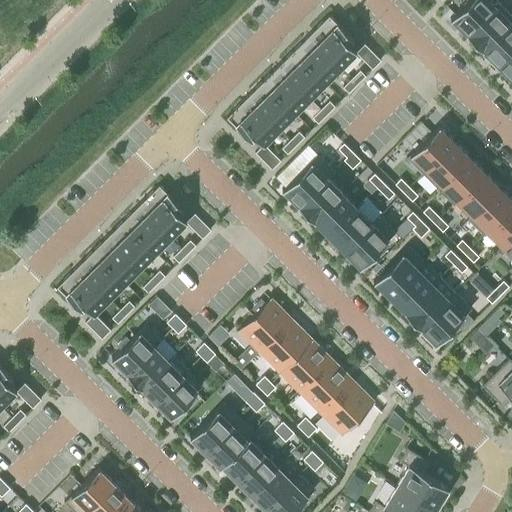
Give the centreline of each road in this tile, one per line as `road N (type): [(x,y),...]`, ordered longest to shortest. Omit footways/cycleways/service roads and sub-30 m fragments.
road 1 (residential): [(172,136),(495,463)]
road 2 (residential): [(208,511),(0,310)]
road 3 (residential): [(172,136),(0,299)]
road 4 (residential): [(511,134),(375,0)]
road 5 (residential): [(305,0),(172,136)]
road 6 (tertiary): [(0,110),(110,0)]
